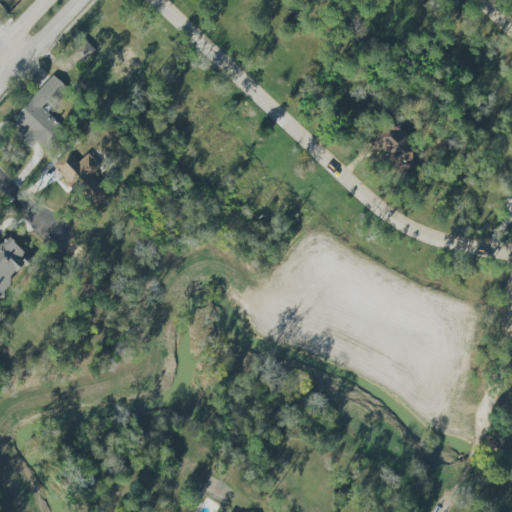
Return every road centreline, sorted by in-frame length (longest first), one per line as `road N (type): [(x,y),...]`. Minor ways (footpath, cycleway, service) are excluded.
road 1 (residential): [(511,28),(481,251),(411,229),(371,203),(162,0)]
road 2 (residential): [(478,429),(507,336),(511,262)]
